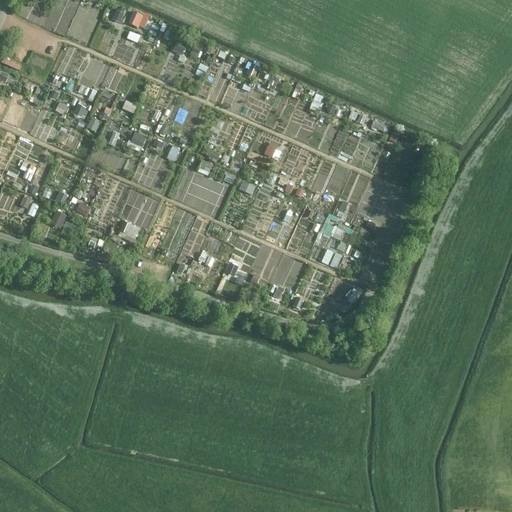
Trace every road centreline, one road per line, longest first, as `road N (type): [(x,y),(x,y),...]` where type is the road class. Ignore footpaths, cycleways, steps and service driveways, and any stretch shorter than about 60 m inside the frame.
road 1 (track): [(411,194),(2,13)]
road 2 (track): [(0,125),(370,289)]
